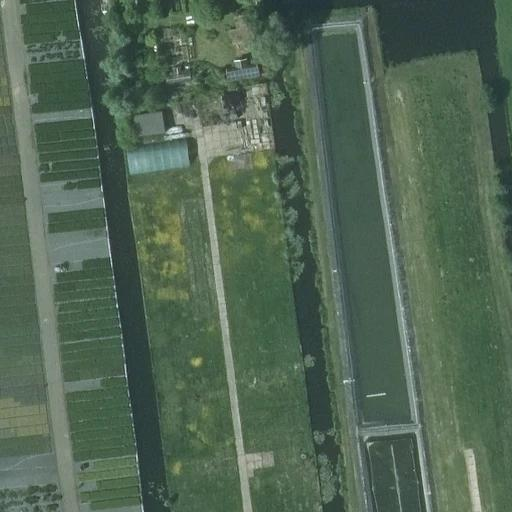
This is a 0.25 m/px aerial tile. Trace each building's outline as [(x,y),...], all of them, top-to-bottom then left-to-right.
[(232,29),(235,41),(255,36),(249,12),(236,15),(239,27),(232,29)] [(234,60),(236,68),(226,70),(228,78),(228,81),(259,75),(258,72),(257,65),(248,66),(246,58),(234,60)] [(173,71),(165,72),(166,84),(190,81),(189,69),(181,70),(180,66),(173,67),(173,71)] [(196,97),(200,124),(220,121),(216,94),(196,97)] [(129,118),(132,137),(164,132),(161,113),(129,118)] [(126,149),(130,176),(188,166),(184,139),(126,149)] [(128,180),(131,197),(198,187),(196,171),(128,180)]
